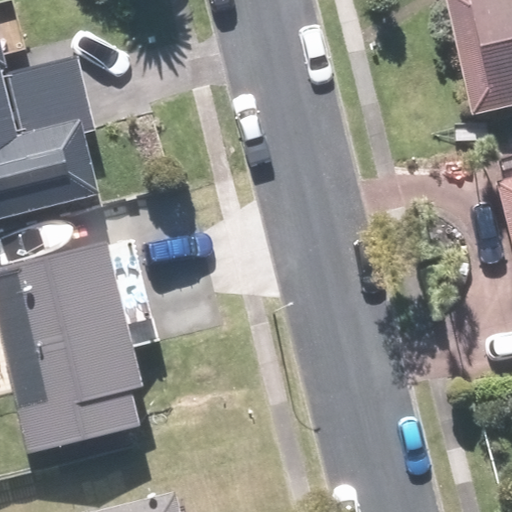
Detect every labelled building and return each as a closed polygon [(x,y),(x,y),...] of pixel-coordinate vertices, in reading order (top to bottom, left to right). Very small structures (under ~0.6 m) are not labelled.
[(511,0),(444,0),(469,115),(511,105),(511,0)] [(0,18),(0,215),(104,192),(90,128),(102,125),(86,55),(12,71),(0,18)] [(511,176),(501,179),(511,231),(511,176)] [(121,240),(0,267),(0,312),(32,455),(148,429),(137,382),(153,378),(121,240)] [(92,511),(186,511),(183,492),(92,511)]
